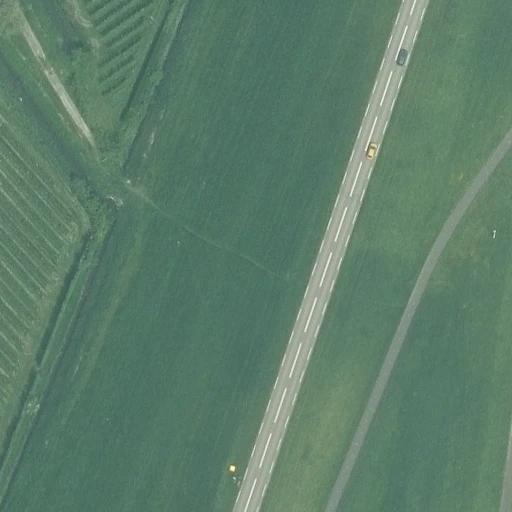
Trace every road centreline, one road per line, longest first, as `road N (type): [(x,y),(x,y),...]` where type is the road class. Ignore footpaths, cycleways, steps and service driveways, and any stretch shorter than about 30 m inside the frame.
road 1 (secondary): [(414,0),(245,511)]
road 2 (unclassified): [(101,156),(9,0)]
